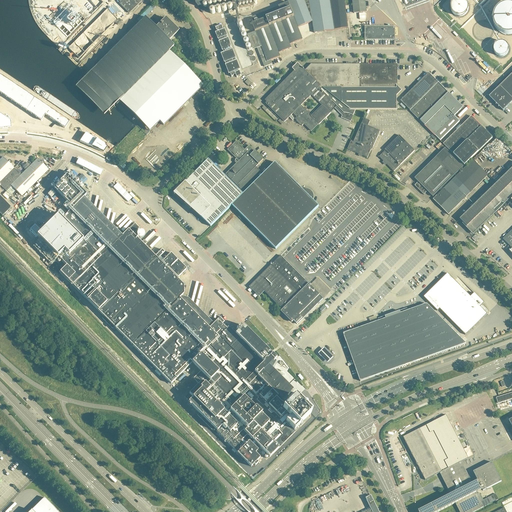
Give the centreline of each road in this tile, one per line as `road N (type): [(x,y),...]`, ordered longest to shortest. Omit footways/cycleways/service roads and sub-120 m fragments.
road 1 (unclassified): [(511,141),(436,64),(412,52),(305,52),(233,113)]
road 2 (unclassified): [(511,294),(388,188),(233,113)]
road 3 (unclassified): [(147,199),(296,355)]
road 4 (secondary): [(144,511),(0,371)]
road 5 (secondary): [(0,388),(119,511)]
road 6 (primary): [(511,344),(354,411)]
road 7 (unclassified): [(0,139),(80,153),(147,199)]
road 8 (primary): [(362,423),(511,360)]
road 9 (primary): [(343,418),(238,511)]
road 10 (primary): [(253,511),(351,430)]
road 11 (unknown): [(468,97),(475,55),(441,35),(415,0)]
road 12 (unclassified): [(233,113),(199,21),(182,0)]
road 13 (unclassified): [(147,199),(233,113)]
